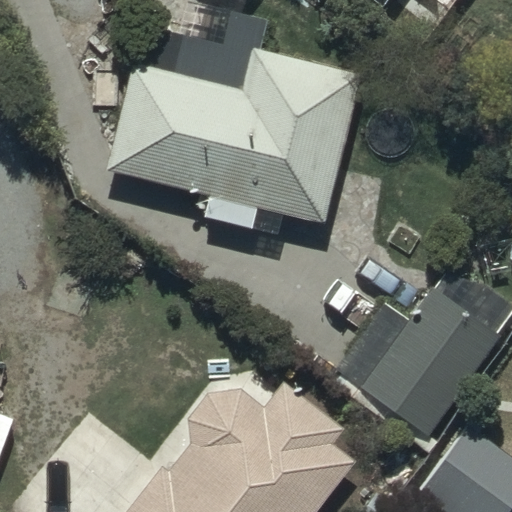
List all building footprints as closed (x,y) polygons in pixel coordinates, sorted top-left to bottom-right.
[(88,8),(85,0),(52,0),(60,19),(88,8)] [(220,38),(139,18),(102,165),(206,191),(200,214),(249,226),(250,223),(277,230),(282,210),(322,220),(360,70),(272,48),(278,21),(227,8),(220,38)] [(425,432),(496,334),(412,273),(404,284),(394,277),(379,296),(382,299),(326,377),(368,407),(375,396),(425,432)] [(148,300),(133,328),(187,358),(203,330),(148,300)] [(309,511),(352,457),(328,439),(339,424),(280,378),(271,388),(250,371),(214,378),(185,413),(188,437),(165,466),(159,461),(120,511),(309,511)] [(511,447),(464,412),(413,481),(455,511),(495,511),(511,489),(511,447)]
